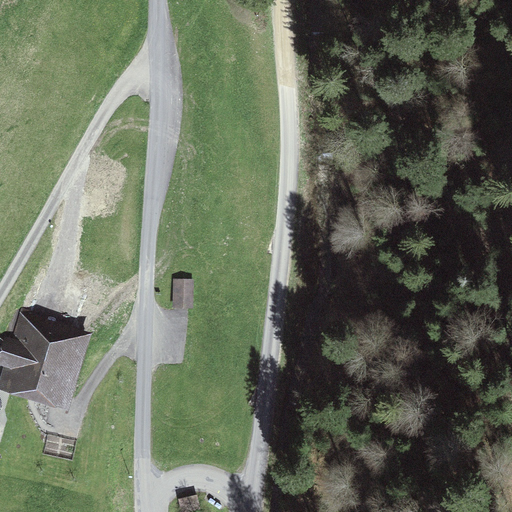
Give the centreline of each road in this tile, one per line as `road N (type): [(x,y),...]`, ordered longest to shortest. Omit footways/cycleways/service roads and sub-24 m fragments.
road 1 (track): [(281,0),(283,234),(250,497)]
road 2 (track): [(156,495),(143,458),(157,0)]
road 3 (track): [(53,409),(70,420),(121,347),(176,337)]
